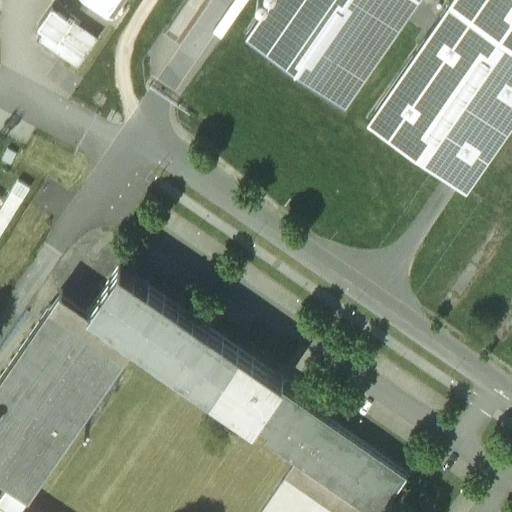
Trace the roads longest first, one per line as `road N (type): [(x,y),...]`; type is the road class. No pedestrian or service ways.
road 1 (unclassified): [(511,391),(142,135),(0,336)]
road 2 (track): [(142,135),(125,119),(116,56),(149,0)]
